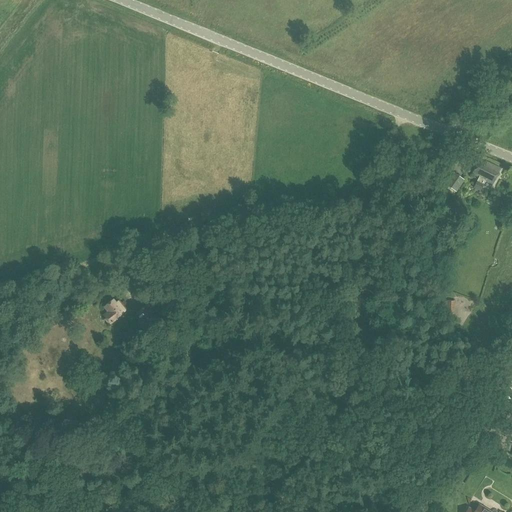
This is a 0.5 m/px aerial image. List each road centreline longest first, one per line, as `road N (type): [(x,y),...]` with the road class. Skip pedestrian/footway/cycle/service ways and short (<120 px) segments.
road 1 (unclassified): [(511,158),(123,0)]
road 2 (unclassified): [(419,511),(511,357)]
